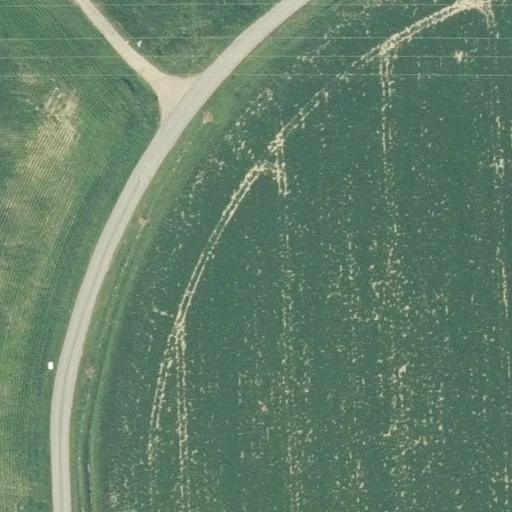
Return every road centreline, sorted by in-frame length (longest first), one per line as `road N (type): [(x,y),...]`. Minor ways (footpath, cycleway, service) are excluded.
road 1 (unclassified): [(65,511),(62,411),(82,311),(113,228),(186,109)]
road 2 (unclassified): [(300,0),(186,109)]
road 3 (track): [(80,0),(186,109)]
